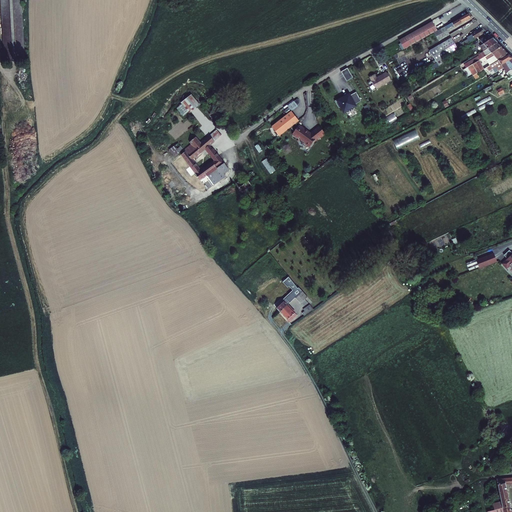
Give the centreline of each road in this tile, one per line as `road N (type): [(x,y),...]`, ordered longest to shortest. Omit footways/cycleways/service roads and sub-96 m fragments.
road 1 (unclassified): [(225,149),(313,84),(463,0)]
road 2 (track): [(375,511),(284,340),(286,326)]
